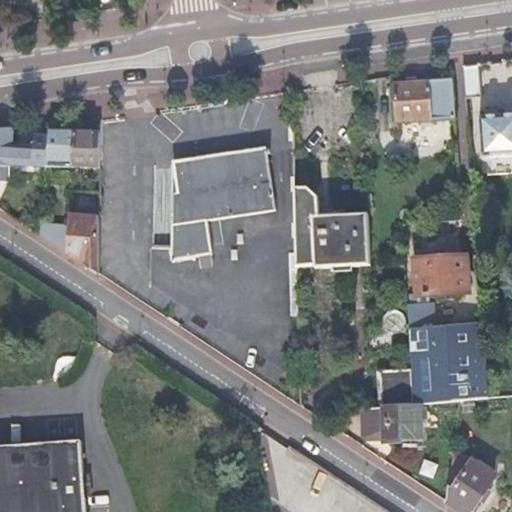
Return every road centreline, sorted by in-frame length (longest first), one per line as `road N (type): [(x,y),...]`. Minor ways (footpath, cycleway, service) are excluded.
road 1 (residential): [(0,243),(108,322),(409,511)]
road 2 (primary): [(202,72),(511,21)]
road 3 (primary): [(467,0),(197,36)]
road 4 (primary): [(0,101),(202,72)]
road 5 (primary): [(197,36),(0,63)]
